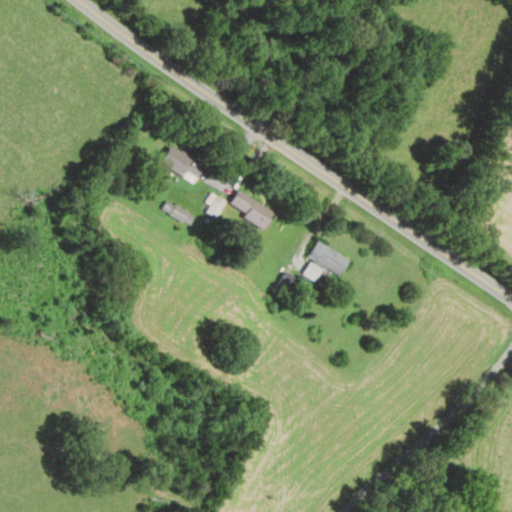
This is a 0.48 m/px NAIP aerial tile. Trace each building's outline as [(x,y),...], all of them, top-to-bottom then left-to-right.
[(199,165),(164,145),(153,163),(188,183),(199,165)] [(268,210),(231,190),(223,204),(239,212),(236,218),(257,229),(268,210)] [(202,211),(211,217),(221,202),(209,194),(203,202),(207,205),(202,211)] [(156,210),(185,225),(190,215),(161,200),(156,210)] [(334,276),(344,259),(312,241),(298,265),(312,273),(316,266),(334,276)]
